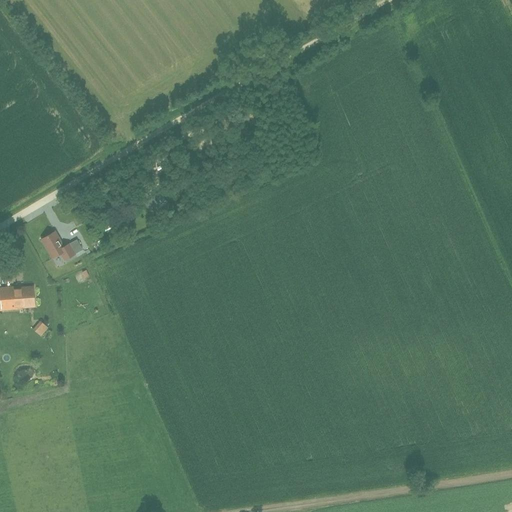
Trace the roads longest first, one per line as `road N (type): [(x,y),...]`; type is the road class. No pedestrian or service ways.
road 1 (track): [(67,188),(385,0)]
road 2 (track): [(252,511),(511,474)]
